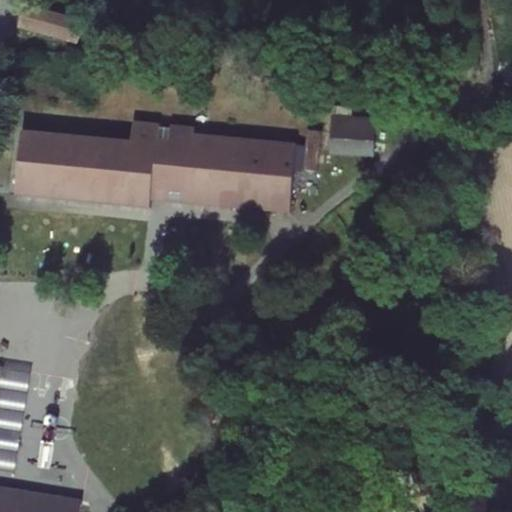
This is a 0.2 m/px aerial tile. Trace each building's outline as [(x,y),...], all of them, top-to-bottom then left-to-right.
[(23,4),(17,29),(78,45),(84,20),(23,4)] [(473,36),(452,39),(457,70),(478,66),(473,36)] [(27,104),(25,117),(46,120),(49,107),(27,104)] [(379,118),(335,114),(330,154),(375,159),(379,118)] [(458,122),(451,123),(452,132),(460,132),(458,122)] [(21,140),(15,197),(152,211),(153,198),(188,202),(188,198),(189,198),(195,138),(195,133),(135,127),(132,152),(21,140)] [(322,131),(308,130),(305,169),(318,170),(322,131)] [(195,138),(189,198),(289,209),(295,149),(195,138)] [(0,511),(80,511),(82,500),(0,486),(0,422),(9,368),(1,367),(0,370),(0,369),(0,511)] [(32,371),(9,368),(0,422),(0,470),(17,473),(32,371)]
